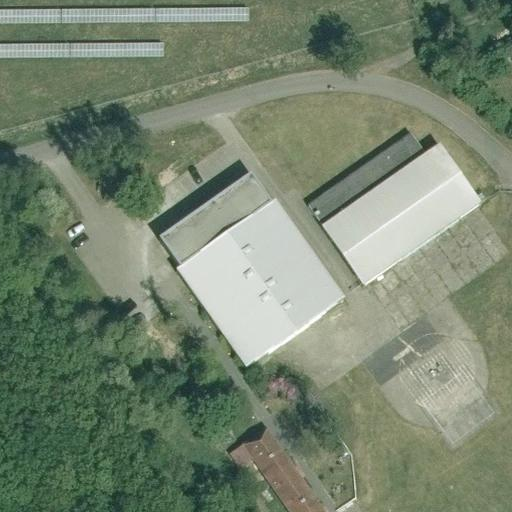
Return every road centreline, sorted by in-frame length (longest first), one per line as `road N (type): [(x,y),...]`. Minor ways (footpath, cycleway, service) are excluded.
road 1 (unclassified): [(511,161),(419,98),(349,86),(279,92),(0,164)]
road 2 (track): [(184,511),(0,227)]
